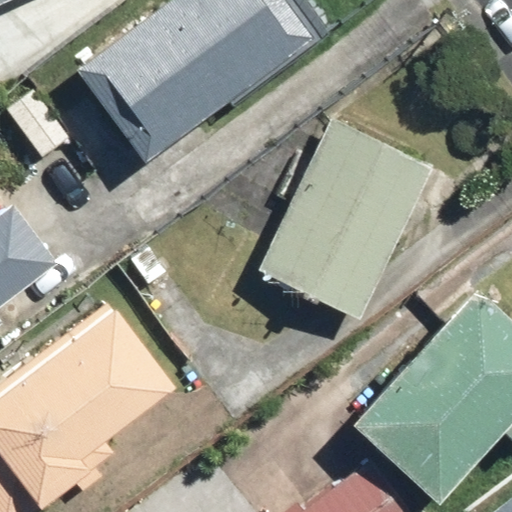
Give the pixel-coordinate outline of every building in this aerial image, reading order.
[(282,0),(158,0),(66,62),(134,163),(311,43),(282,0)] [(27,85),(0,105),(0,110),(37,159),(66,137),(27,85)] [(428,165),(323,114),(247,270),(351,321),(428,165)] [(0,316),(1,316),(8,326),(45,298),(31,279),(53,263),(10,205),(0,212),(0,316)] [(511,325),(470,284),(337,420),(423,504),(494,430),(509,445),(511,441),(511,325)] [(164,390),(98,300),(0,371),(0,511),(41,511),(110,462),(95,440),(164,390)] [(406,511),(366,458),(294,511),(406,511)] [(511,511),(511,489),(482,511),(511,511)]
